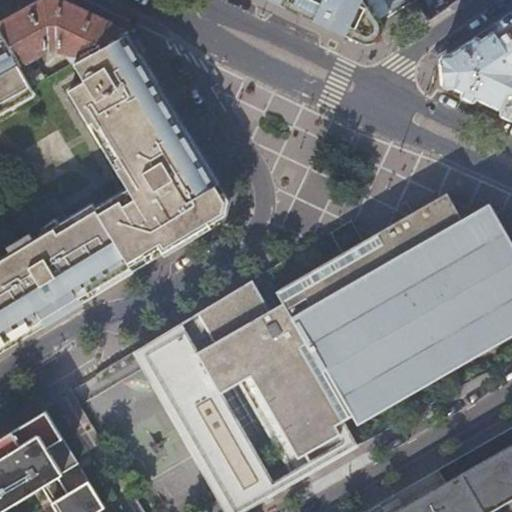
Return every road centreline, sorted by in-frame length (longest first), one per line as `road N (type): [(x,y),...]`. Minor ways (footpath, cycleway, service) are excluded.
road 1 (residential): [(152,0),(257,173),(258,221),(238,245),(135,306),(89,317),(0,371)]
road 2 (residential): [(305,511),(511,393)]
road 3 (secondary): [(380,90),(254,30),(170,7)]
road 4 (secondary): [(170,7),(232,56),(365,118)]
road 5 (secondary): [(365,118),(511,182)]
road 6 (secondary): [(511,151),(380,90)]
road 7 (residential): [(380,90),(398,64),(489,0)]
